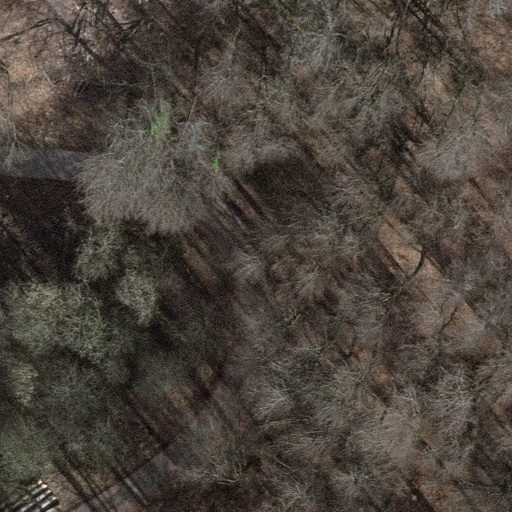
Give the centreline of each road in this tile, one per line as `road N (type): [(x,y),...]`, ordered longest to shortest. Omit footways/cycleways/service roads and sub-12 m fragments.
road 1 (track): [(0,159),(81,162),(203,201),(256,333),(231,437)]
road 2 (track): [(90,511),(231,437)]
